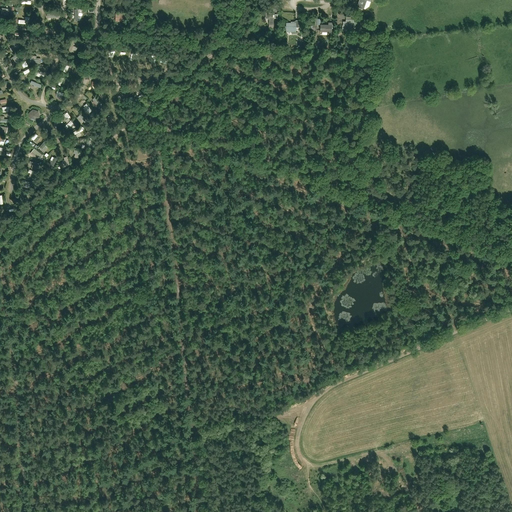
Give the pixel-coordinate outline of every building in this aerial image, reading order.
[(358,0),(356,7),(368,11),(371,0),(358,0)] [(273,14),(265,14),(265,20),(268,20),(268,28),(273,28),(274,20),(276,20),(277,15),(273,15),(273,14)] [(343,21),(343,29),(356,29),(356,21),(355,21),(355,19),(346,19),(346,21),(343,21)] [(294,23),(284,24),(285,33),(294,33),(294,23)] [(39,112),(33,110),(29,114),(30,120),(35,122),(40,119),(39,112)]
